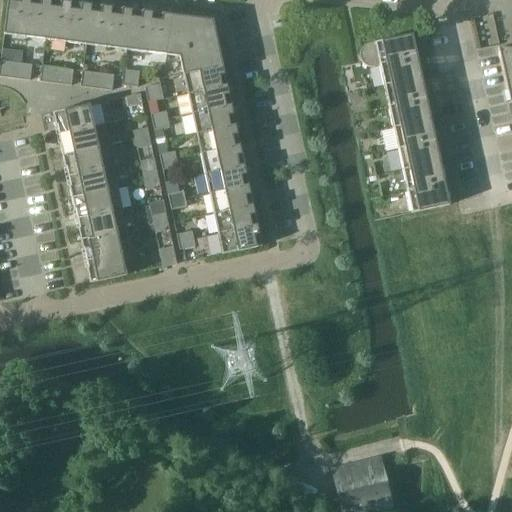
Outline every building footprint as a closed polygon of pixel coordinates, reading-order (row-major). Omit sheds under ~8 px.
[(7,0),(4,35),(45,40),(50,0),(7,0)] [(50,0),(45,40),(86,45),(91,5),(51,0),(50,0)] [(86,45),(126,50),(131,10),(91,5),(86,45)] [(126,50),(167,55),(172,15),(131,10),(126,50)] [(179,57),(183,75),(222,66),(213,20),(172,15),(167,55),(179,57)] [(379,66),(384,87),(422,79),(417,58),(412,35),(369,44),(367,45),(365,46),(363,47),(362,49),(361,50),(360,52),(360,54),(359,56),(360,58),(360,59),(361,61),(361,62),(362,63),(363,65),(365,66),(366,67),(368,67),(370,68),(372,68),(374,68),(379,66)] [(511,51),(497,50),(501,71),(502,71),(509,104),(511,103),(511,51)] [(0,61),(0,63),(0,76),(30,81),(32,65),(0,61)] [(42,66),(40,82),(71,86),(73,70),(42,66)] [(222,66),(183,75),(187,94),(227,86),(222,66)] [(123,70),(122,86),(137,88),(139,72),(123,70)] [(82,71),(80,87),(112,91),(114,75),(82,71)] [(388,108),(393,130),(431,121),(426,100),(422,79),(384,87),(388,108)] [(146,95),(161,92),(160,84),(144,88),(146,95)] [(187,94),(192,114),(231,106),(227,86),(187,94)] [(161,92),(146,95),(148,103),(163,100),(161,92)] [(142,105),(140,94),(126,97),(128,108),(142,105)] [(90,105),(53,113),(58,135),(94,127),(90,105)] [(196,134),(235,126),(231,106),(192,114),(196,134)] [(152,123),(167,120),(166,112),(150,115),(152,123)] [(167,120),(152,123),(154,131),(169,127),(167,120)] [(398,151),(402,172),(440,164),(436,143),(431,121),(393,130),(398,151)] [(94,127),(58,135),(62,156),(109,146),(104,125),(94,127)] [(235,126),(196,134),(200,154),(240,146),(235,126)] [(135,140),(149,137),(147,129),(133,132),(135,140)] [(149,137),(135,140),(137,149),(151,146),(149,137)] [(109,146),(62,156),(67,177),(113,167),(109,146)] [(204,174),(244,166),(240,146),(200,154),(204,174)] [(161,163),(176,159),(174,152),(159,155),(161,163)] [(176,159),(161,163),(162,171),(178,167),(176,159)] [(411,214),(449,206),(445,185),(440,164),(402,172),(407,193),(411,214)] [(244,166),(204,174),(209,194),(248,185),(244,166)] [(113,167),(67,177),(71,198),(118,188),(113,167)] [(144,182),(158,179),(156,171),(142,174),(144,182)] [(158,179),(144,182),(146,191),(160,188),(158,179)] [(213,214),(253,205),(248,185),(209,194),(213,214)] [(118,188),(71,198),(76,219),(113,211),(123,209),(118,188)] [(169,203),(185,199),(183,192),(168,195),(169,203)] [(185,199),(169,203),(171,210),(186,207),(185,199)] [(149,204),(151,216),(153,225),(167,222),(163,201),(149,204)] [(217,234),(257,225),(253,205),(213,214),(217,234)] [(113,211),(76,219),(80,240),(117,232),(113,211)] [(167,222),(153,225),(155,234),(169,231),(167,222)] [(257,225),(217,234),(222,255),(261,246),(257,225)] [(117,232),(80,240),(90,284),(127,276),(117,232)] [(178,243),(193,239),(192,232),(176,235),(178,243)] [(193,239),(178,243),(179,250),(195,247),(193,239)] [(159,250),(163,268),(177,265),(173,247),(159,250)] [(372,511),(391,508),(379,460),(332,472),(341,511),(372,511)]
